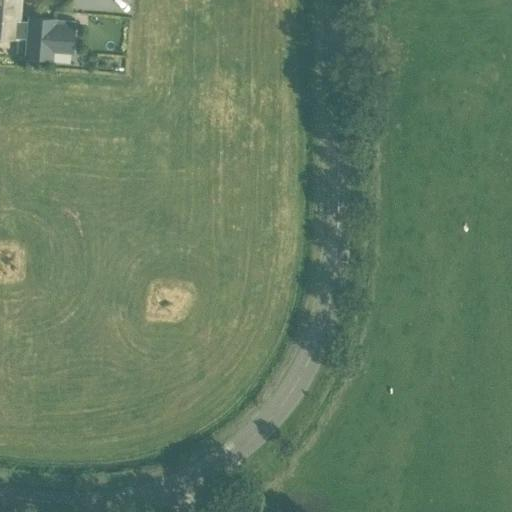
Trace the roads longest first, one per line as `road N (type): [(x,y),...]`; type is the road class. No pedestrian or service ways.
road 1 (tertiary): [(183,482),(271,417),(318,338),(336,237),(335,0)]
road 2 (tertiary): [(183,482),(96,503),(0,495)]
